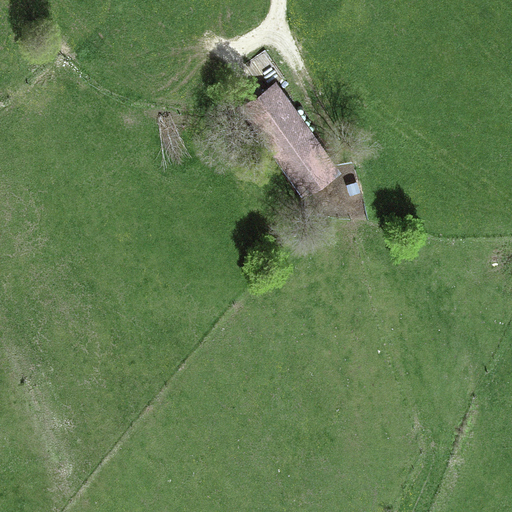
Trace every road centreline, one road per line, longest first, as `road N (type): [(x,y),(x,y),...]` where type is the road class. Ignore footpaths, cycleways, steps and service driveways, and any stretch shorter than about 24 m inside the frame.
road 1 (track): [(430,440),(335,148)]
road 2 (track): [(280,0),(289,47),(335,148)]
